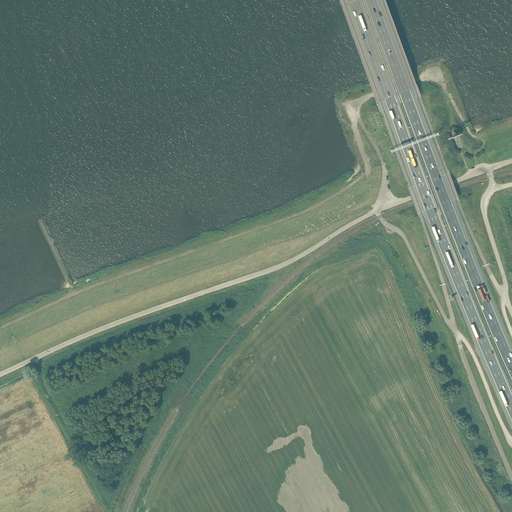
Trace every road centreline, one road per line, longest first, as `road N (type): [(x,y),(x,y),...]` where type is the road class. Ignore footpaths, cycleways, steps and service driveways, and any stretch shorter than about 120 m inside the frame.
road 1 (motorway): [(354,0),(511,405)]
road 2 (tertiary): [(0,374),(123,320),(275,268),(376,210)]
road 3 (motorway): [(511,365),(371,0)]
road 4 (unclassified): [(511,477),(455,330),(406,241),(376,210)]
road 5 (unclassified): [(487,169),(494,189),(482,210),(504,298)]
road 6 (track): [(511,440),(455,330)]
